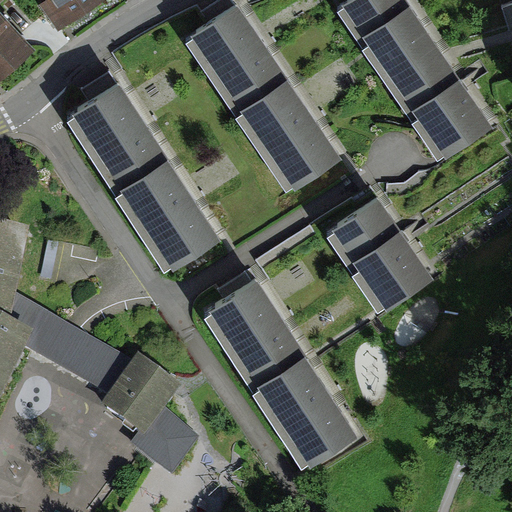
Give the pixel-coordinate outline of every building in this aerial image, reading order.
[(41,0),(54,22),(92,0),(41,0)] [(279,75),(227,0),(226,0),(181,32),(233,107),(279,75)] [(430,47),(397,0),(342,0),(337,4),(387,76),(430,47)] [(0,15),(0,72),(27,53),(0,15)] [(387,76),(439,153),(483,123),(430,47),(387,76)] [(288,187),(335,155),(279,75),(233,107),(288,187)] [(154,153),(106,80),(59,110),(107,184),(154,153)] [(162,268),(209,237),(154,153),(107,184),(162,268)] [(379,309),(427,275),(371,196),(323,230),(379,309)] [(0,409),(31,348),(50,309),(23,293),(31,215),(0,211),(0,409)] [(301,353),(249,275),(196,310),(248,388),(301,353)] [(111,394),(135,359),(50,309),(31,348),(111,394)] [(135,359),(111,394),(104,404),(140,427),(129,444),(174,476),(200,437),(171,408),(187,385),(142,347),(135,359)] [(301,468),(354,433),(301,353),(248,388),(301,468)]
